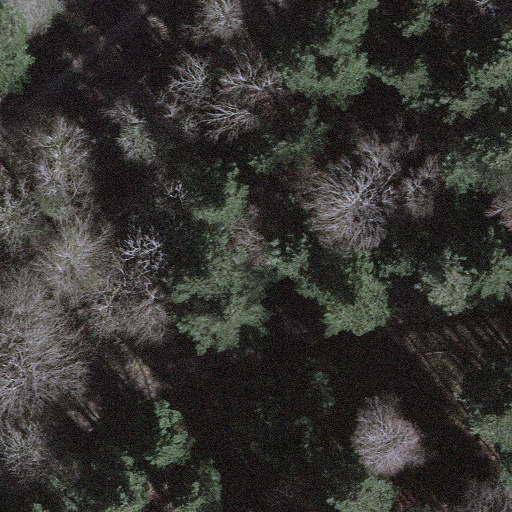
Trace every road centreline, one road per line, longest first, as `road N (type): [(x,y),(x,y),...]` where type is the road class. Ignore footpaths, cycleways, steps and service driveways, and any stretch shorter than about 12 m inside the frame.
road 1 (track): [(511,273),(217,352),(48,427),(0,457)]
road 2 (track): [(0,118),(135,0)]
